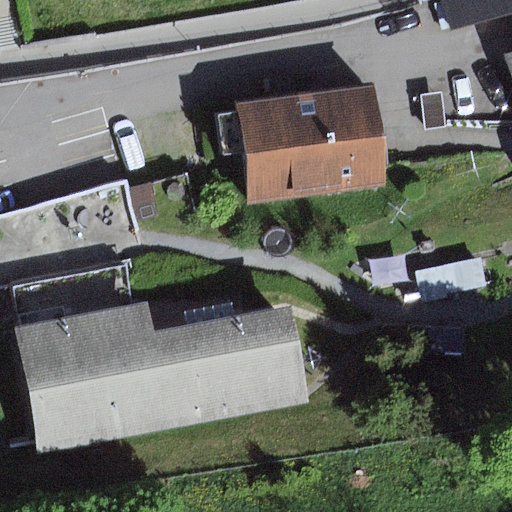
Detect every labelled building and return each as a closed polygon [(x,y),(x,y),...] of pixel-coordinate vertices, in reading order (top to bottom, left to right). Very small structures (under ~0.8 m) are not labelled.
[(373,87),(241,100),(242,113),(222,115),(226,156),(249,153),(254,201),(383,188),(373,87)] [(443,93),(422,96),(426,130),(447,128),(443,93)] [(0,285),(10,283),(126,262),(144,258),(139,241),(122,180),(0,217),(0,285)] [(126,262),(10,283),(41,456),(315,406),(298,313),(238,323),(189,333),(140,342),(126,262)] [(447,266),(400,275),(406,304),(453,294),(447,266)] [(185,313),(189,333),(238,323),(235,303),(185,313)] [(464,331),(430,329),(428,354),(462,356),(464,331)]
